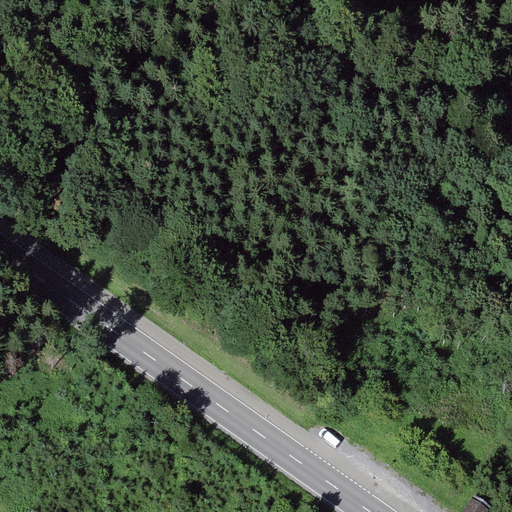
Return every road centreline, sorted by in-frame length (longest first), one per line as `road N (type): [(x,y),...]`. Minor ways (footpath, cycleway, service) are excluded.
road 1 (track): [(0,37),(511,130)]
road 2 (primary): [(0,250),(369,511)]
